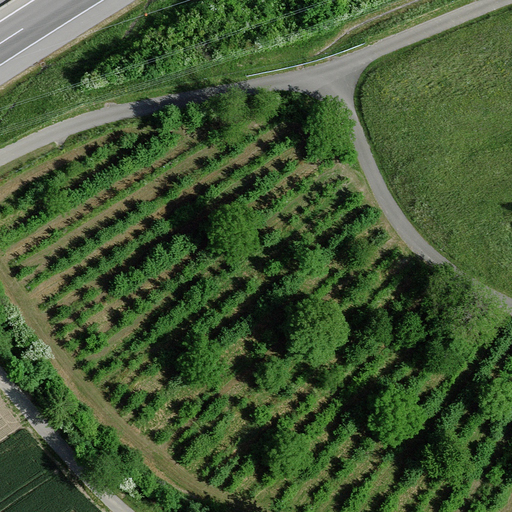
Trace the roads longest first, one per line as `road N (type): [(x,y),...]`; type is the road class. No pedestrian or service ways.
road 1 (track): [(502,0),(330,67),(105,115),(0,158)]
road 2 (track): [(330,67),(396,217),(444,267),(511,306)]
road 3 (track): [(0,376),(123,511)]
